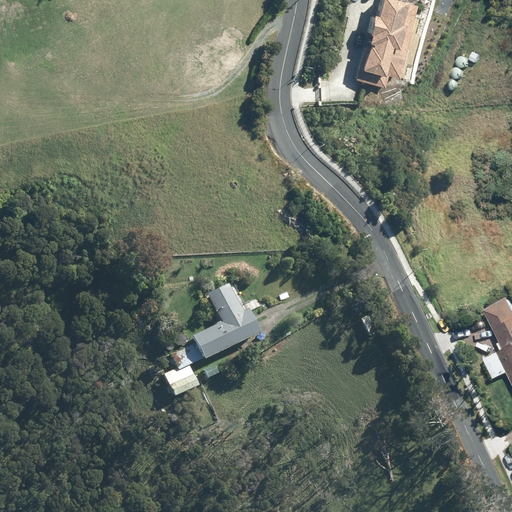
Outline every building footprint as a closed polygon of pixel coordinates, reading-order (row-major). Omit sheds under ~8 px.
[(417,7),(390,0),(386,0),(382,19),(376,18),(371,37),(373,38),(372,44),(367,43),(358,79),(385,86),(388,74),(399,77),(417,7)] [(511,297),(487,310),(506,349),(483,360),(493,380),(509,372),(511,378),(511,297)] [(201,360),(255,334),(243,308),(224,317),(222,312),(215,315),(218,322),(189,336),(201,360)] [(172,397),(196,386),(186,363),(161,375),(172,397)] [(206,378),(216,373),(212,365),(202,370),(206,378)]
